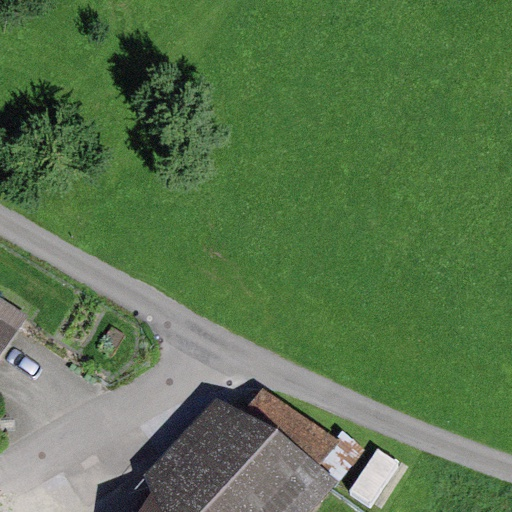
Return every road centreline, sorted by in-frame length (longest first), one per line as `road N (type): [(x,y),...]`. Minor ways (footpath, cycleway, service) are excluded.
road 1 (residential): [(511,467),(402,430),(215,346)]
road 2 (residential): [(0,482),(215,346)]
road 3 (residential): [(215,346),(0,221)]
